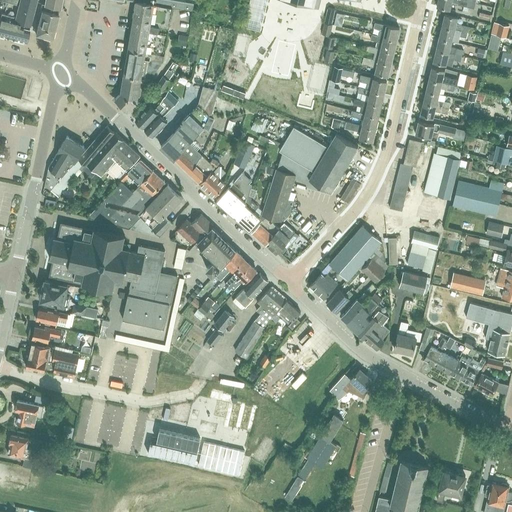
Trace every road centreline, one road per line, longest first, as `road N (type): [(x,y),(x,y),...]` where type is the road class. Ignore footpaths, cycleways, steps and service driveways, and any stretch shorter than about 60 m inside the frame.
road 1 (residential): [(285,278),(368,195),(417,25),(411,0)]
road 2 (tertiary): [(285,278),(60,71)]
road 3 (tertiary): [(506,429),(360,351),(285,278)]
road 4 (residential): [(0,366),(141,400),(194,392),(201,379)]
road 5 (tertiary): [(14,275),(60,71)]
road 6 (unknown): [(366,511),(405,378)]
